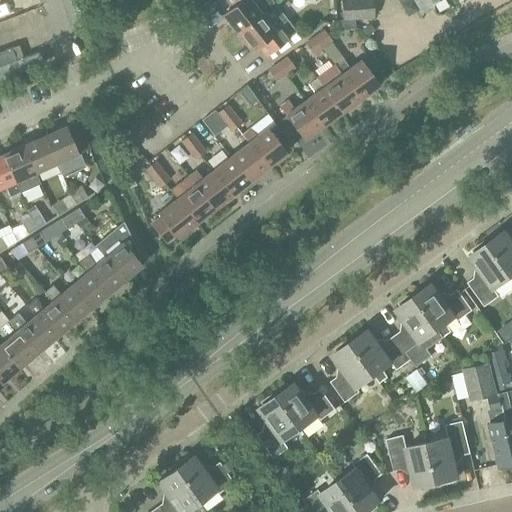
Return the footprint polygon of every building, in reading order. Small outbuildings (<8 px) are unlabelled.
[(268,0),(225,0),(231,8),(222,15),(236,34),(273,6),(268,0)] [(370,0),(362,0),(339,2),(341,23),(373,20),(370,0)] [(412,0),(421,15),(435,8),(433,4),(440,0),(412,0)] [(267,54),(287,39),(294,33),(273,6),(236,34),(251,52),(260,45),(267,54)] [(324,31),(314,38),(322,48),(331,42),(324,31)] [(314,38),(305,45),(313,55),(322,48),(314,38)] [(277,65),(285,75),(294,68),(286,58),(277,65)] [(341,75),(360,100),(379,87),(360,61),(341,75)] [(276,82),(285,75),(277,65),(268,72),(276,82)] [(316,79),(323,88),(341,114),(360,100),(341,75),(334,65),(316,79)] [(248,108),(257,101),(257,100),(246,85),(236,93),(248,108)] [(323,88),(304,102),(322,127),(341,114),(323,88)] [(322,127),(304,102),(285,115),(304,141),(322,127)] [(224,123),(234,115),(227,106),(217,114),(224,123)] [(224,123),(217,114),(214,110),(202,120),(214,136),(226,126),(224,123)] [(234,115),(224,123),(226,126),(231,132),(241,124),(234,115)] [(76,122),(54,132),(66,160),(89,150),(76,122)] [(249,142),(248,143),(268,168),(286,153),(266,129),(255,137),(251,131),(244,136),(249,142)] [(54,132),(31,142),(43,170),(66,160),(54,132)] [(181,142),(188,151),(198,143),(191,134),(181,142)] [(43,170),(31,142),(8,152),(26,191),(40,184),(35,174),(43,170)] [(205,152),(198,143),(188,151),(195,160),(205,152)] [(249,182),(268,168),(248,143),(230,157),(249,182)] [(0,155),(0,189),(5,187),(10,198),(26,191),(8,152),(0,155)] [(231,196),(249,182),(230,157),(212,171),(231,196)] [(145,170),(152,179),(162,171),(155,162),(145,170)] [(162,171),(152,179),(159,188),(169,180),(162,171)] [(195,172),(188,178),(213,210),(231,196),(212,171),(201,179),(195,172)] [(195,224),(213,210),(188,178),(169,192),(176,200),(195,224)] [(69,194),(60,200),(66,210),(76,205),(69,194)] [(177,239),(195,224),(176,200),(157,214),(159,216),(151,223),(167,243),(175,236),(177,239)] [(78,209),(69,214),(76,224),(84,219),(78,209)] [(39,214),(30,219),(36,229),(45,224),(39,214)] [(76,224),(69,214),(60,220),(67,230),(76,224)] [(36,229),(30,219),(21,224),(27,234),(36,229)] [(94,246),(104,258),(123,281),(141,266),(133,256),(136,254),(122,222),(94,246)] [(498,233),(486,242),(510,277),(511,276),(511,277),(511,240),(505,231),(499,235),(498,233)] [(38,233),(30,239),(36,248),(45,243),(38,233)] [(36,248),(30,239),(21,244),(27,254),(36,248)] [(493,289),(510,277),(486,242),(473,251),(475,253),(469,257),(478,269),(476,271),(475,275),(476,276),(467,283),(484,307),(498,297),(493,289)] [(78,263),(86,273),(106,296),(123,281),(104,258),(95,265),(87,255),(78,263)] [(106,296),(86,273),(69,287),(88,311),(106,296)] [(412,295),(437,330),(443,338),(451,332),(446,323),(454,317),(457,321),(472,311),(457,290),(448,297),(446,296),(442,295),(440,296),(432,284),(426,288),(424,286),(412,295)] [(43,292),(51,302),(71,325),(88,311),(69,287),(59,295),(51,285),(43,292)] [(420,342),(437,330),(412,295),(400,304),(401,306),(395,310),(404,322),(402,324),(402,328),(403,330),(394,336),(411,360),(425,350),(420,342)] [(25,306),(34,317),(53,340),(71,325),(51,302),(42,310),(38,304),(39,303),(35,298),(25,306)] [(34,317),(16,331),(35,354),(53,340),(34,317)] [(396,370),(411,360),(394,336),(384,343),(383,341),(379,341),(377,342),(368,330),(362,334),(361,332),(349,341),(374,376),(379,384),(387,378),(383,369),(391,363),(396,370)] [(16,331),(0,344),(0,347),(18,369),(35,354),(16,331)] [(374,376),(349,341),(336,350),(338,352),(332,356),(341,368),(339,370),(338,374),(339,375),(330,382),(345,403),(359,392),(356,388),(374,376)] [(0,383),(18,369),(0,347),(0,383)] [(509,361),(505,350),(490,354),(496,379),(508,376),(505,362),(509,361)] [(471,401),(488,396),(495,395),(488,363),(463,369),(464,373),(470,397),(471,401)] [(417,371),(406,379),(416,393),(427,385),(417,371)] [(287,385),(275,394),(300,429),(317,416),(320,420),(335,410),(320,389),(311,396),(309,394),(305,394),(303,395),(295,383),(289,387),(287,385)] [(507,392),(497,394),(501,410),(502,410),(502,411),(511,409),(511,407),(507,392)] [(283,441),(300,429),(275,394),(263,403),(264,405),(258,409),(267,421),(265,423),(265,427),(266,429),(256,435),(273,459),(288,449),(283,441)] [(495,395),(488,396),(488,397),(491,412),(501,410),(497,394),(495,395)] [(504,421),(511,452),(511,408),(511,409),(502,411),(504,421)] [(511,466),(511,452),(504,421),(489,425),(499,467),(503,466),(505,469),(511,467),(511,466)] [(427,443),(437,485),(451,481),(451,479),(458,477),(455,463),(457,462),(459,459),(458,457),(470,454),(462,422),(445,426),(448,438),(427,443)] [(437,485),(427,443),(406,448),(403,436),(385,440),(393,472),(405,469),(405,471),(409,474),(411,473),(414,488),(422,486),(422,488),(437,485)] [(338,482),(360,511),(368,511),(375,507),(374,505),(380,501),(371,489),(373,488),(373,483),(372,482),(382,475),(367,454),(352,465),(355,469),(338,482)] [(173,468),(198,502),(215,490),(218,494),(233,483),(218,463),(209,470),(208,468),(203,467),(202,469),(193,457),(187,461),(185,459),(173,468)] [(184,511),(198,502),(173,468),(161,476),(163,479),(157,483),(165,495),(163,496),(163,500),(164,502),(155,509),(156,511),(184,511)] [(360,511),(338,482),(321,494),(318,490),(303,501),(311,511),(360,511)]
